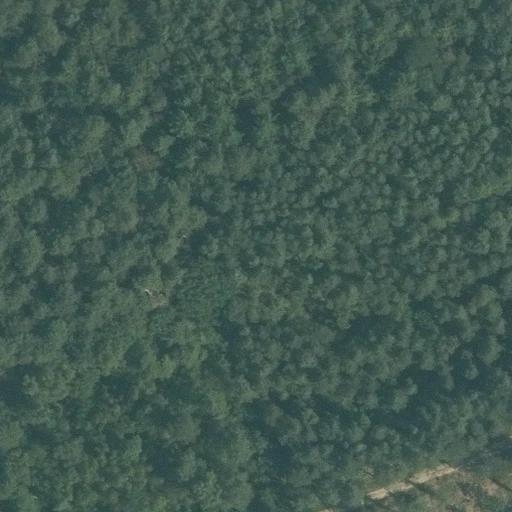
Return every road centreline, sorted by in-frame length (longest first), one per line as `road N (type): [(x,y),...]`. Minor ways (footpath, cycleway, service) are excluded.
road 1 (track): [(0,380),(213,286)]
road 2 (track): [(511,433),(302,511)]
